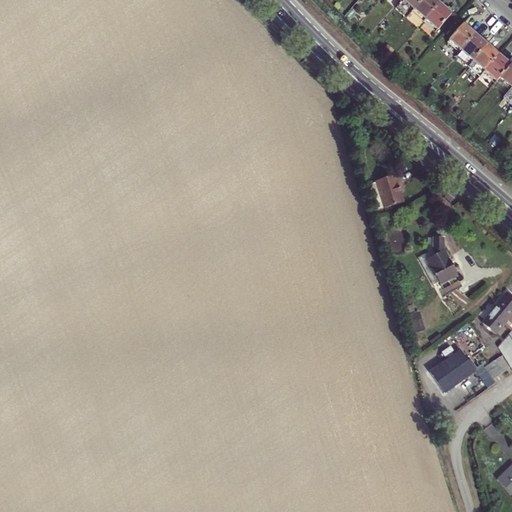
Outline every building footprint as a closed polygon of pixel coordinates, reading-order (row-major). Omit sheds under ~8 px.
[(398,0),(397,2),(409,13),(421,0),(398,0)] [(419,22),(434,5),(429,0),(421,0),(409,13),(419,22)] [(445,15),(434,5),(419,22),(430,32),(445,15)] [(445,44),(455,53),(470,36),(453,21),(436,39),(444,46),(445,44)] [(455,53),(467,63),(482,46),(470,36),(455,53)] [(474,79),(479,74),(494,57),(482,46),(467,63),(462,68),(474,79)] [(507,68),(494,57),(479,74),(492,85),(495,80),(507,68)] [(506,90),(511,82),(511,63),(507,68),(495,80),(506,90)] [(371,192),(377,210),(384,208),(384,209),(403,203),(397,184),(402,183),(399,175),(376,182),(378,189),(371,192)] [(369,184),(371,192),(378,189),(376,182),(369,184)] [(433,286),(438,283),(440,285),(457,276),(443,250),(443,239),(434,239),(427,239),(427,254),(418,259),(433,286)] [(495,309),(482,324),(495,336),(511,314),(511,298),(507,293),(494,308),(495,309)] [(412,305),(398,309),(400,316),(414,311),(412,305)] [(418,311),(404,316),(411,335),(425,330),(418,311)] [(511,341),(508,334),(511,330),(505,324),(492,340),(499,345),(498,347),(511,370),(511,341)] [(444,394),(475,372),(460,352),(429,374),(444,394)] [(500,358),(483,369),(482,367),(475,372),(485,385),(508,369),(500,358)] [(511,466),(497,480),(511,496),(511,466)]
